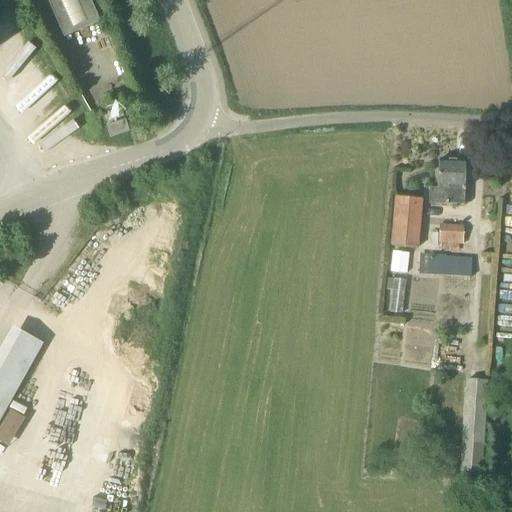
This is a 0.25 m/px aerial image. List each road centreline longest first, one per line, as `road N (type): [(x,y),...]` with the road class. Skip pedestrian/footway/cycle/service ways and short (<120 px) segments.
road 1 (residential): [(197,136),(389,119),(511,124)]
road 2 (unknown): [(60,511),(85,364),(75,341),(11,308)]
road 3 (residential): [(0,215),(197,136)]
road 4 (residential): [(174,0),(201,66),(205,103),(197,136)]
road 5 (unknown): [(54,189),(50,240),(11,308)]
